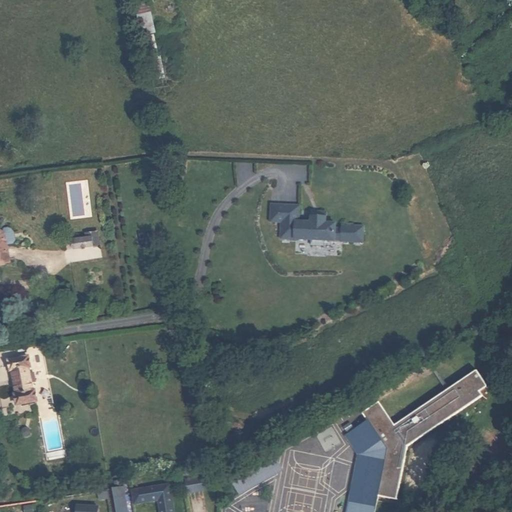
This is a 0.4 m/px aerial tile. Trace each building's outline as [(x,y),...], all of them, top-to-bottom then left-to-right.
[(345,239),(366,239),(366,225),(355,224),(356,222),(349,222),(349,224),(345,224),(345,227),(338,226),(338,222),(328,221),(329,210),(322,210),(322,212),(314,211),(314,220),(302,220),(302,204),(274,203),(274,219),(285,220),(284,236),(314,237),(314,243),(327,244),(327,238),(338,238),(345,238),(345,239)] [(15,240),(14,232),(11,229),(8,228),(4,229),(1,232),(4,234),(6,245),(13,243),(15,240)] [(6,245),(4,234),(1,232),(0,231),(0,263),(9,262),(6,245)] [(99,243),(98,232),(86,233),(87,238),(73,240),(74,247),(99,243)] [(28,404),(35,402),(32,381),(35,381),(33,371),(30,372),(27,357),(9,360),(17,401),(28,400),(28,404)] [(374,511),(378,496),(396,500),(400,503),(401,501),(397,499),(407,445),(480,396),(486,400),(487,398),(483,395),(479,391),(487,386),(476,370),(394,426),(378,403),(364,412),(369,419),(346,434),(358,452),(346,511),(374,511)] [(276,455),(232,480),(240,494),(284,469),(276,455)] [(202,476),(185,479),(188,492),(205,489),(202,476)] [(173,511),(169,484),(132,490),(135,503),(158,499),(160,511),(173,511)] [(126,511),(124,488),(112,490),(115,511),(126,511)]
